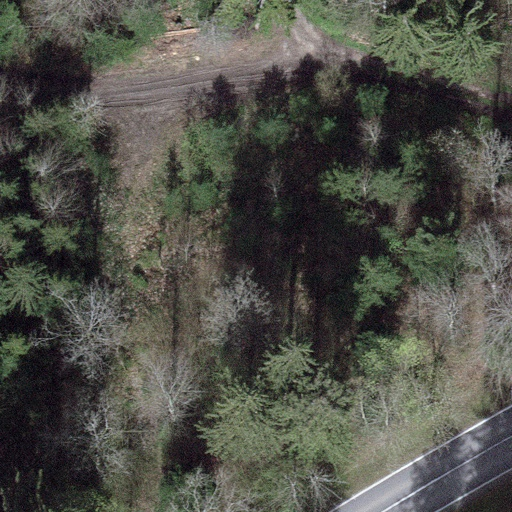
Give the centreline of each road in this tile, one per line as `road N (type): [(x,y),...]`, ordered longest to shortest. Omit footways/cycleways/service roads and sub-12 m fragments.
road 1 (track): [(511,102),(381,61),(152,79),(0,68)]
road 2 (tertiary): [(511,444),(385,511)]
